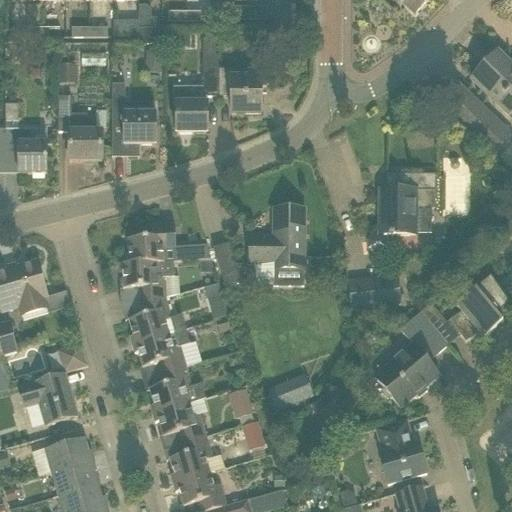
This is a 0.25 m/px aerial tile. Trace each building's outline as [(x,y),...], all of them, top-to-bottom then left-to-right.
[(392,0),(400,8),(404,4),(415,16),(429,0),(392,0)] [(156,20),(152,20),(152,11),(147,7),(139,7),(139,20),(138,20),(138,30),(156,30),(156,20)] [(169,24),(186,24),(186,14),(168,14),(169,24)] [(204,14),(186,14),(186,24),(204,24),(204,14)] [(234,24),(234,14),(216,14),(216,24),(234,24)] [(252,14),(234,14),(234,24),(252,24),(252,14)] [(138,30),(138,35),(138,46),(166,46),(166,29),(156,30),(138,30)] [(42,40),(42,30),(23,30),(23,40),(42,40)] [(42,40),(60,40),(60,30),(42,30),(42,40)] [(72,40),(90,40),(90,30),(72,30),(72,40)] [(108,40),(108,39),(108,30),(90,30),(90,40),(108,40)] [(138,35),(126,35),(121,35),(121,46),(138,46),(138,35)] [(511,69),(497,55),(483,69),(472,81),(508,116),(511,111),(511,69)] [(176,136),(207,136),(207,99),(219,99),(219,70),(219,56),(204,56),(203,89),(173,89),(173,106),(176,106),(176,136)] [(58,68),(58,86),(75,86),(75,68),(58,68)] [(266,91),(267,76),(249,76),(249,80),(232,79),(232,70),(219,70),(219,99),(231,99),(231,116),(261,116),(261,91),(266,91)] [(139,147),(156,147),(156,116),(155,116),(155,105),(126,104),(126,86),(112,86),(111,154),(139,154),(139,147)] [(447,116),(491,158),(509,139),(483,114),(485,111),(468,94),(447,116)] [(86,116),(72,116),(72,98),(58,99),(58,135),(69,134),(69,163),(102,163),(102,134),(86,134),(86,116)] [(5,108),(5,124),(18,124),(18,108),(5,108)] [(19,177),(47,177),(47,132),(0,132),(0,164),(19,165),(19,177)] [(397,156),(400,156),(400,190),(399,192),(380,192),(379,236),(375,236),(368,242),(368,251),(374,257),(383,257),(389,251),(389,243),(382,236),(415,236),(416,205),(428,205),(428,156),(432,156),(432,155),(397,154),(397,156)] [(303,289),(304,211),(274,211),(274,240),(250,240),(249,267),(274,268),(274,289),(303,289)] [(501,234),(508,242),(511,237),(511,220),(506,225),(509,228),(501,234)] [(129,258),(125,258),(126,267),(163,264),(163,252),(176,252),(175,226),(151,228),(151,240),(128,241),(129,258)] [(212,248),(218,287),(236,284),(230,245),(212,248)] [(37,264),(0,274),(0,306),(3,316),(18,312),(20,320),(50,311),(37,264)] [(140,290),(140,305),(165,300),(164,279),(174,279),(173,264),(163,264),(126,267),(119,267),(119,275),(123,275),(124,291),(140,290)] [(348,282),(351,314),(402,308),(399,277),(348,282)] [(450,322),(465,344),(479,335),(483,340),(497,329),(496,328),(493,322),(498,319),(495,315),(511,303),(511,301),(508,304),(491,280),(476,292),(457,308),(461,314),(450,322)] [(171,320),(165,300),(140,305),(144,318),(129,322),(134,338),(130,339),(132,347),(186,331),(182,317),(171,320)] [(446,325),(431,306),(421,315),(438,335),(448,326),(446,325)] [(227,319),(223,307),(210,311),(213,323),(227,319)] [(438,335),(421,315),(409,324),(400,332),(413,347),(422,339),(437,357),(448,347),(438,335)] [(0,355),(0,357),(15,353),(16,352),(8,326),(0,327),(0,355)] [(158,366),(161,376),(186,369),(180,349),(191,346),(186,331),(132,347),(135,355),(138,354),(143,370),(158,366)] [(88,369),(82,347),(59,353),(66,375),(88,369)] [(439,378),(428,365),(413,347),(374,380),(383,390),(381,394),(384,398),(387,401),(391,400),(400,410),(439,378)] [(192,390),(186,369),(161,376),(165,387),(149,392),(154,407),(150,408),(153,417),(189,406),(185,392),(192,390)] [(45,428),(78,419),(65,376),(33,385),(33,386),(18,390),(24,411),(39,407),(45,428)] [(276,413),(311,399),(303,379),(267,393),(276,413)] [(253,416),(249,404),(232,409),(236,421),(253,416)] [(179,435),(182,446),(206,439),(200,417),(193,419),(189,406),(153,417),(155,425),(158,424),(163,439),(179,435)] [(387,487),(427,476),(418,446),(413,447),(406,423),(376,432),(383,456),(379,457),(387,487)] [(261,438),(246,443),(249,452),(264,448),(261,438)] [(185,457),(170,461),(174,477),(171,478),(173,486),(210,475),(209,475),(225,471),(222,458),(212,460),(206,439),(182,446),(185,457)] [(52,475),(91,463),(84,440),(45,451),(52,475)] [(59,498),(98,487),(91,463),(52,475),(59,498)] [(312,482),(325,487),(328,478),(316,473),(312,482)] [(201,511),(213,511),(218,511),(227,508),(220,487),(214,489),(210,475),(173,486),(176,494),(179,493),(184,509),(199,504),(201,511)] [(62,511),(97,511),(105,510),(98,487),(59,498),(62,511)] [(437,511),(436,509),(429,511),(422,489),(395,496),(399,511),(437,511)] [(251,511),(248,502),(227,508),(227,511),(251,511)]
